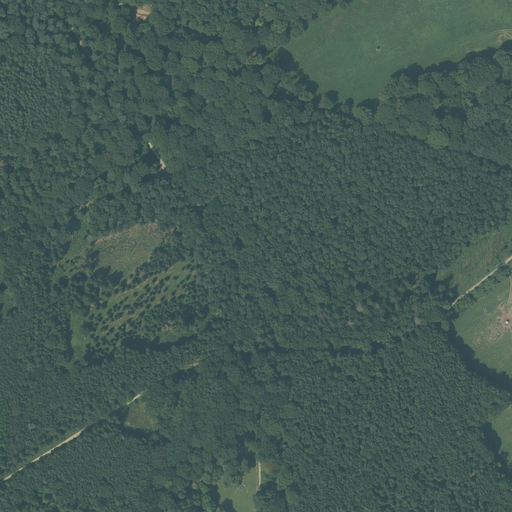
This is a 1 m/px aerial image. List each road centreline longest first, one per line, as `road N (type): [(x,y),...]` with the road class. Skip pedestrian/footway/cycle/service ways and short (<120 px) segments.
road 1 (track): [(109,0),(214,43),(306,103),(511,168)]
road 2 (track): [(53,0),(281,350)]
road 3 (track): [(243,358),(171,373),(0,483)]
road 4 (track): [(511,256),(430,321),(374,346),(281,350)]
road 5 (unknown): [(0,46),(27,43),(135,81),(167,141)]
road 6 (track): [(168,173),(0,232)]
road 7 (track): [(243,358),(257,397),(260,511)]
road 8 (unknown): [(154,152),(200,98),(248,66)]
